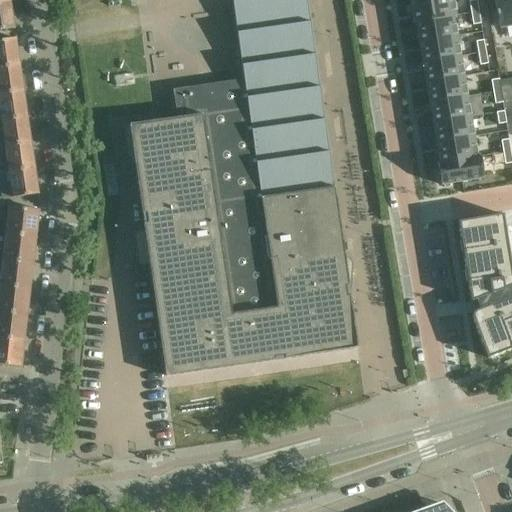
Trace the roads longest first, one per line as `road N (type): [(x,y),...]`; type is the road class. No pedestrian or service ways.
road 1 (residential): [(42,508),(39,460),(66,175),(41,0)]
road 2 (residential): [(459,431),(443,409),(370,0)]
road 3 (tertiary): [(459,431),(421,432),(256,479),(42,508)]
road 4 (tertiary): [(263,511),(428,452),(459,431)]
